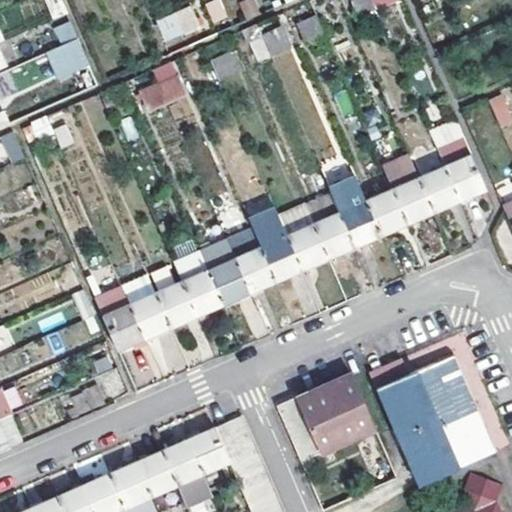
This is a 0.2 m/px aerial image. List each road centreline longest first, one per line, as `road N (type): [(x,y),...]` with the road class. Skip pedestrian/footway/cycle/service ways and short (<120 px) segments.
road 1 (residential): [(238,370),(430,287),(492,292)]
road 2 (residential): [(0,473),(238,370)]
road 3 (residential): [(238,370),(300,511)]
